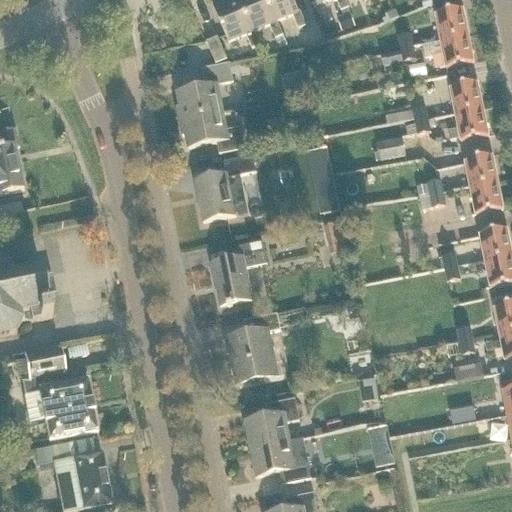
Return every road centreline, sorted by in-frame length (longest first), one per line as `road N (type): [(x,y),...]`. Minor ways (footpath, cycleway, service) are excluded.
road 1 (residential): [(217,511),(137,113)]
road 2 (secondary): [(174,511),(101,125)]
road 3 (secondary): [(101,125),(48,13)]
